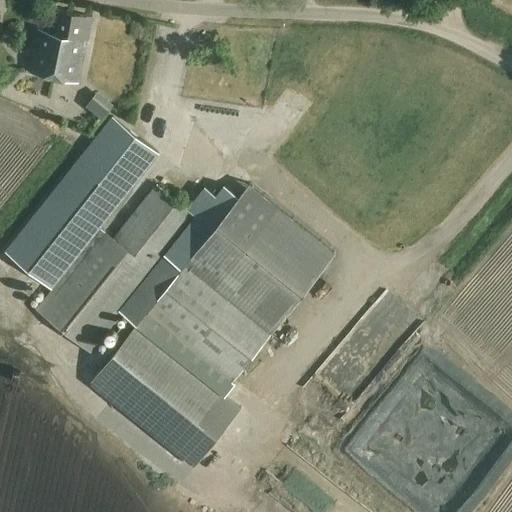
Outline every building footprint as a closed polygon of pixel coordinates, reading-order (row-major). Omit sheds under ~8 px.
[(77,82),(92,15),(60,8),(55,31),(38,27),(29,71),(77,82)] [(123,313),(168,256),(199,218),(155,183),(112,237),(100,227),(159,154),(113,117),(6,251),(53,288),(36,308),(91,352),(123,313)] [(168,256),(123,313),(138,325),(90,385),(193,467),(241,409),(224,395),(336,252),(251,184),(183,269),(168,256)] [(384,466),(417,488),(424,478),(445,475),(451,479),(455,473),(465,472),(470,464),(465,420),(437,401),(423,403),(421,390),(412,384),(400,386),(355,454),(381,471),(384,466)] [(298,469),(293,476),(315,490),(320,482),(298,469)]
